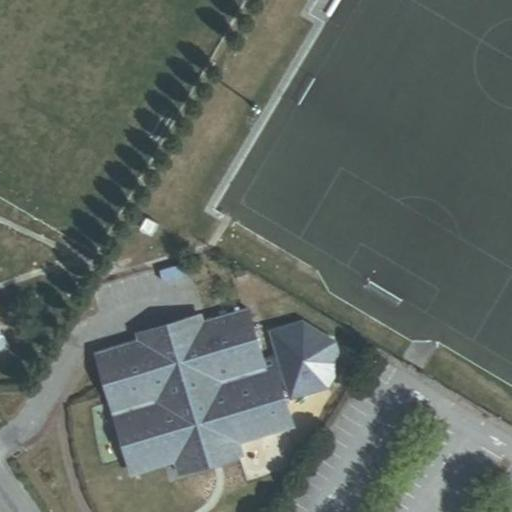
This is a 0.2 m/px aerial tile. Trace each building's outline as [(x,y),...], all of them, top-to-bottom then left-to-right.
[(280,382),(273,359),(264,362),(248,309),(200,322),(199,320),(96,350),(130,465),(132,468),(134,468),(135,469),(139,469),(174,459),(178,473),(242,453),(239,440),(286,426),(289,424),(290,422),(290,421),(291,417),(280,382)] [(280,357),(273,359),(280,382),(287,381),(292,399),(328,388),(342,365),(336,344),(303,324),(273,333),(280,357)] [(0,327),(0,348),(10,342),(0,327)] [(53,443),(61,447),(65,437),(57,434),(53,443)] [(301,456),(309,444),(296,437),(289,449),(301,456)]
